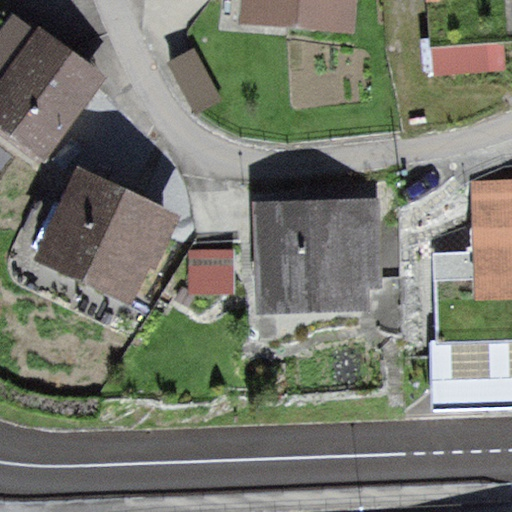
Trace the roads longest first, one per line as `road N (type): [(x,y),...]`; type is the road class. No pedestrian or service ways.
road 1 (tertiary): [(0,464),(44,469),(511,451)]
road 2 (residential): [(115,0),(193,151),(238,163),(397,154),(511,130)]
